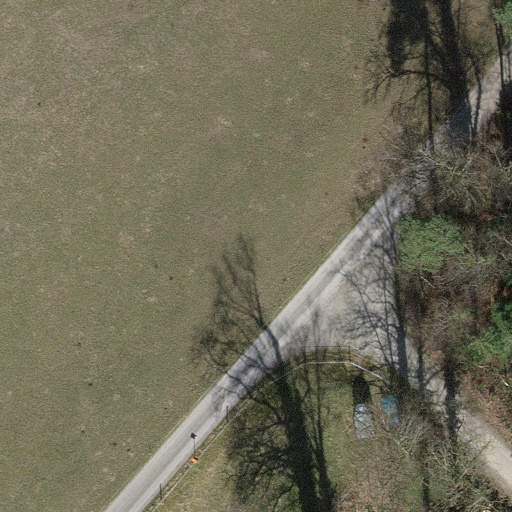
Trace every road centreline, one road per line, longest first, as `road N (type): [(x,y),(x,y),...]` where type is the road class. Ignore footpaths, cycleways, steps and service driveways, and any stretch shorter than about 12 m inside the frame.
road 1 (track): [(127,511),(511,66)]
road 2 (track): [(321,288),(511,475)]
